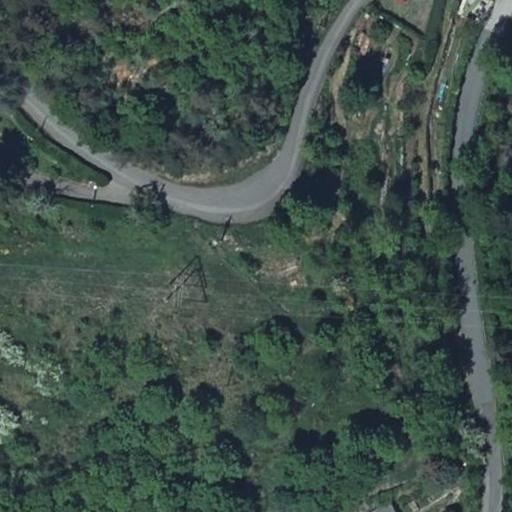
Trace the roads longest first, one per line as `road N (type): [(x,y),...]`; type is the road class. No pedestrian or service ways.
road 1 (unclassified): [(357,0),(333,31),(276,181),(250,201),(155,194),(77,160),(0,82)]
road 2 (tertiary): [(494,511),(462,191),(474,90),(510,0)]
